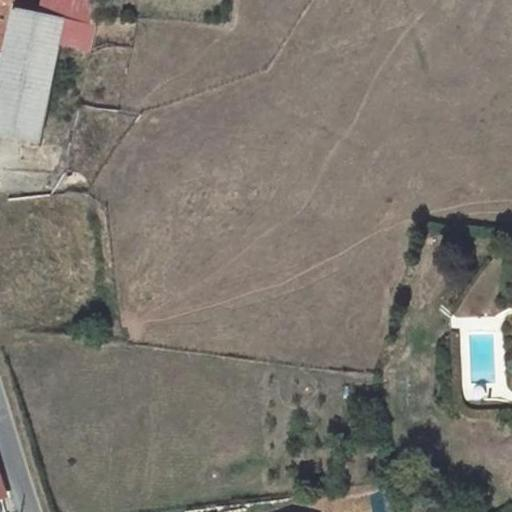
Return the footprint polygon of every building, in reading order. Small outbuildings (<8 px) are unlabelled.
[(0,0),(0,59),(25,0),(0,0)] [(57,29),(62,4),(48,1),(41,0),(28,0),(6,72),(0,101),(0,126),(50,130),(78,35),(57,29)] [(0,101),(6,72),(28,0),(25,0),(0,59),(0,101)] [(48,0),(48,1),(62,4),(105,14),(108,0),(48,0)] [(108,0),(105,14),(115,16),(118,0),(108,0)] [(115,16),(105,14),(62,4),(57,29),(78,35),(109,42),(115,16)] [(0,500),(10,497),(0,463),(0,500)]
